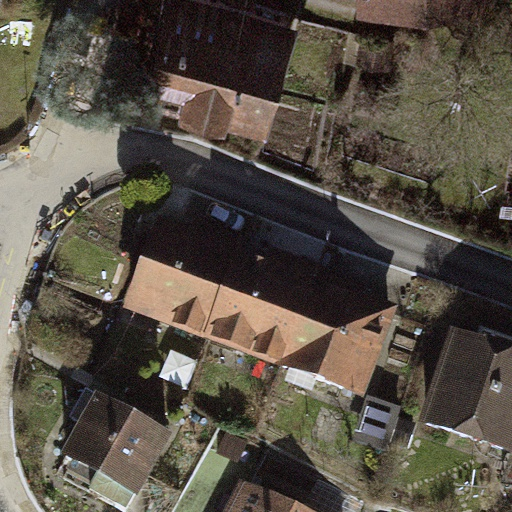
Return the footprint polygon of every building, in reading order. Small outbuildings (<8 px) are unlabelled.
[(292,13),(245,0),(169,0),(144,89),(267,121),(292,13)] [(425,293),(183,218),(155,312),(392,398),(425,293)] [(511,340),(488,332),(456,421),(511,440),(511,340)] [(169,434),(104,398),(63,473),(128,509),(169,434)] [(288,511),(249,494),(267,453),(225,432),(184,511),(288,511)]
